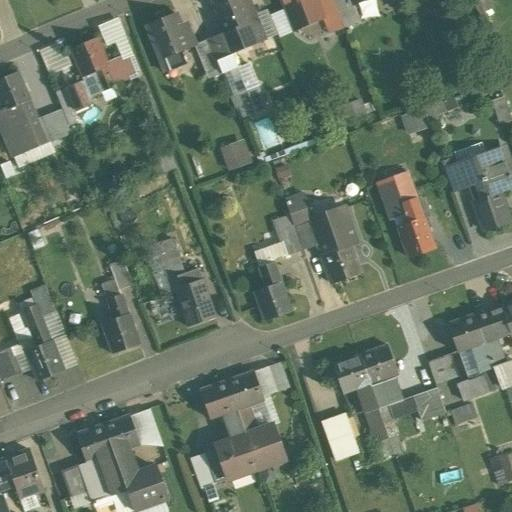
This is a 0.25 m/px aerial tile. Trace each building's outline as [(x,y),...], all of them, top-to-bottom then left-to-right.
[(245,4),(243,0),(211,0),(210,1),(223,33),(231,53),(234,52),(265,39),(250,2),(245,4)] [(315,0),(305,0),(286,8),(295,30),(323,20),(323,19),(315,0)] [(338,13),(332,0),(315,0),(323,19),(338,13)] [(352,2),(351,0),(332,0),(344,28),(360,22),(352,2)] [(338,13),(323,19),(323,20),(329,34),(344,28),(338,13)] [(175,15),(146,27),(160,60),(181,51),(194,46),(195,46),(194,45),(187,28),(181,30),(175,15)] [(231,53),(223,33),(207,40),(215,61),(234,53),(234,52),(231,53)] [(97,39),(70,50),(82,79),(94,74),(108,68),(109,67),(107,63),(97,39)] [(215,61),(207,40),(194,45),(195,46),(194,46),(207,80),(221,74),(215,61)] [(37,48),(46,72),(67,64),(57,41),(37,48)] [(186,64),(181,51),(160,60),(165,73),(186,64)] [(234,53),(215,61),(221,74),(221,75),(240,67),(234,53)] [(123,84),(125,89),(132,86),(129,77),(136,75),(129,58),(122,61),(120,57),(107,63),(109,67),(108,68),(116,87),(123,84)] [(116,87),(108,68),(94,74),(102,93),(116,87)] [(18,73),(0,80),(0,105),(3,112),(29,100),(18,73)] [(102,93),(94,74),(82,79),(84,82),(80,84),(87,100),(102,93)] [(87,100),(80,84),(56,93),(69,126),(75,124),(77,111),(89,106),(87,100)] [(493,101),(500,125),(510,122),(503,98),(493,101)] [(454,99),(424,110),(429,124),(438,121),(436,116),(457,108),(454,99)] [(3,112),(0,112),(0,124),(14,158),(35,149),(32,143),(48,136),(41,119),(38,120),(29,100),(3,112)] [(61,111),(41,119),(48,136),(51,142),(70,134),(61,111)] [(409,134),(426,128),(421,113),(403,120),(409,134)] [(225,171),(250,162),(242,138),(216,147),(225,171)] [(468,189),(472,202),(500,193),(511,189),(500,153),(458,167),(455,158),(442,163),(453,194),(468,189)] [(396,229),(424,220),(407,173),(377,184),(391,223),(394,222),(396,229)] [(500,193),(472,202),(483,232),(510,222),(500,193)] [(312,221),(310,222),(318,246),(332,284),(359,274),(350,247),(356,245),(343,210),(312,221)] [(308,211),(291,217),(303,251),(318,246),(310,222),(309,222),(312,221),(308,211)] [(291,217),(275,223),(283,244),(287,257),(303,251),(291,217)] [(424,220),(396,229),(407,258),(434,249),(424,220)] [(283,244),(254,253),(260,268),(274,263),(273,262),(287,257),(283,244)] [(129,284),(121,259),(106,264),(115,289),(129,284)] [(260,268),(259,268),(266,287),(280,282),(274,263),(260,268)] [(198,269),(183,274),(190,294),(205,289),(198,269)] [(266,287),(253,292),(264,321),(292,311),(281,282),(280,282),(266,287)] [(190,294),(178,298),(188,327),(216,317),(206,289),(205,289),(190,294)] [(121,295),(107,300),(113,320),(128,315),(121,295)] [(511,300),(500,305),(510,334),(511,337),(511,300)] [(500,305),(474,314),(484,343),(493,368),(505,364),(505,363),(496,339),(510,334),(500,305)] [(474,314),(448,323),(458,352),(459,352),(472,347),(484,343),(474,314)] [(113,320),(101,324),(111,353),(139,344),(129,315),(128,315),(113,320)] [(43,322),(29,328),(37,348),(52,342),(43,322)] [(37,348),(25,353),(36,381),(64,370),(53,342),(52,342),(37,348)] [(484,343),(472,347),(481,372),(493,368),(484,343)] [(387,406),(401,401),(393,377),(397,376),(386,345),(359,355),(370,385),(378,409),(387,406)] [(481,372),(472,347),(459,352),(469,381),(482,376),(481,372)] [(11,348),(0,352),(0,382),(22,374),(11,348)] [(359,355),(333,365),(343,395),(357,390),(370,385),(359,355)] [(427,363),(435,385),(458,377),(450,355),(427,363)] [(511,360),(505,363),(505,364),(493,368),(500,387),(511,383),(511,360)] [(253,371),(226,381),(245,435),(246,435),(258,430),(249,405),(263,400),(253,371)] [(226,381),(200,390),(210,419),(221,415),(230,440),(230,441),(246,435),(245,435),(226,381)] [(370,385),(357,390),(366,413),(378,409),(370,385)] [(436,389),(412,397),(417,409),(421,421),(445,413),(436,389)] [(401,401),(387,406),(391,418),(417,409),(412,397),(401,401)] [(470,401),(449,410),(455,425),(476,417),(470,401)] [(391,418),(387,406),(378,409),(388,439),(396,437),(397,436),(391,418)] [(388,439),(378,409),(366,413),(381,459),(394,454),(391,446),(388,439)] [(129,415),(102,425),(122,479),(134,474),(126,450),(140,445),(129,415)] [(345,415),(323,422),(331,447),(353,440),(345,415)] [(102,425),(76,434),(86,463),(101,458),(109,483),(122,479),(102,425)] [(258,430),(246,435),(258,469),(271,464),(273,470),(286,465),(272,425),(258,430)] [(246,435),(230,441),(230,440),(216,445),(217,449),(228,480),(258,469),(246,435)] [(396,437),(388,439),(391,446),(398,444),(396,437)] [(358,454),(353,440),(331,448),(336,462),(358,454)] [(398,444),(391,446),(394,454),(405,451),(402,443),(398,444)] [(217,449),(205,454),(215,484),(228,480),(217,449)] [(29,451),(5,459),(16,489),(15,489),(18,499),(43,490),(29,451)] [(495,482),(511,477),(511,475),(505,452),(488,458),(495,482)] [(86,463),(79,466),(88,491),(92,503),(126,491),(122,479),(109,483),(101,458),(86,463)] [(5,459),(0,461),(0,511),(7,511),(1,494),(15,489),(16,489),(5,459)] [(79,466),(60,472),(69,498),(88,491),(79,466)] [(154,466),(134,474),(122,479),(133,511),(166,500),(154,466)]
